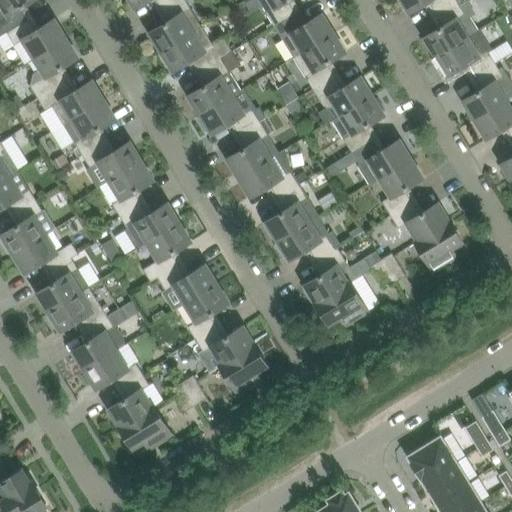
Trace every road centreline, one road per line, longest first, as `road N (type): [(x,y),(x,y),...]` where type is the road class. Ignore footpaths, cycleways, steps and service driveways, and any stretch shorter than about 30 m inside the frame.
road 1 (residential): [(315,376),(82,0)]
road 2 (residential): [(511,244),(361,0)]
road 3 (residential): [(113,497),(315,376)]
road 4 (residential): [(315,376),(511,255)]
road 5 (residential): [(113,497),(92,485),(0,338)]
road 6 (residential): [(511,354),(360,447)]
road 7 (residential): [(360,447),(255,511)]
